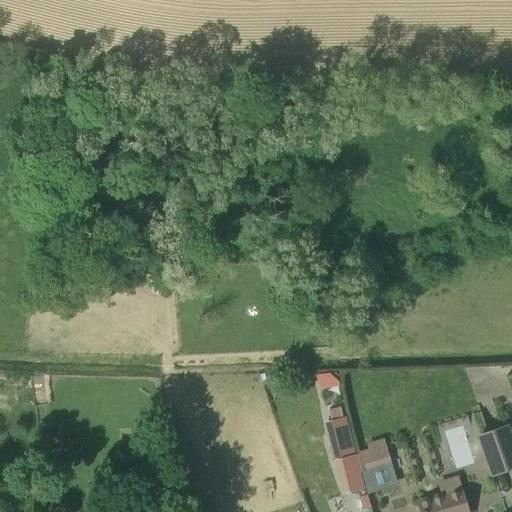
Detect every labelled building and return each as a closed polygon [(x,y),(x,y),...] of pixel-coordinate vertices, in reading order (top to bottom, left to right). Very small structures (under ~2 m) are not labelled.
[(327,375),(327,381),(331,384),(336,384),(339,380),(338,375),(335,372),(330,372),(327,375)] [(336,461),(357,455),(347,417),(343,418),(340,407),(329,410),(331,421),(324,423),(334,461),(336,461)] [(59,455),(56,424),(38,426),(41,457),(59,455)] [(475,436),(490,478),(511,469),(511,434),(509,424),(475,436)] [(366,474),(392,466),(384,440),(365,445),(367,453),(361,455),(366,474)] [(465,511),(457,479),(440,483),(444,497),(419,504),(421,511),(465,511)]
